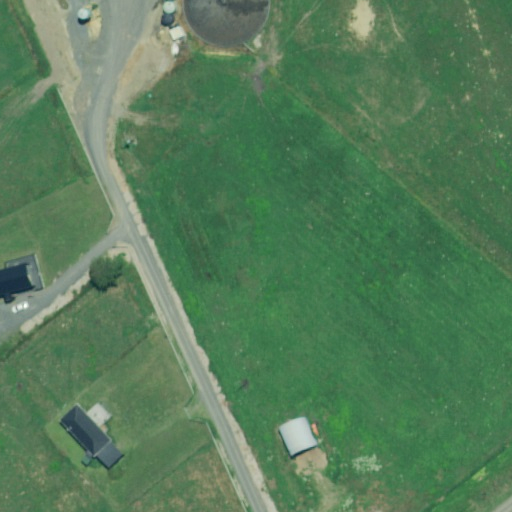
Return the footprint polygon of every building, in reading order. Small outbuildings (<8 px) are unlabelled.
[(179,2),(168,2),(167,14),(179,14),(179,2)] [(151,55),(156,63),(168,55),(163,48),(151,55)] [(156,63),(151,55),(138,64),(143,71),(156,63)] [(262,338),(253,317),(239,323),(248,344),(262,338)] [(116,442),(84,407),(66,423),(98,458),(116,442)] [(320,446),(307,419),(284,429),(297,457),(320,446)] [(104,483),(91,469),(76,483),(90,497),(104,483)]
